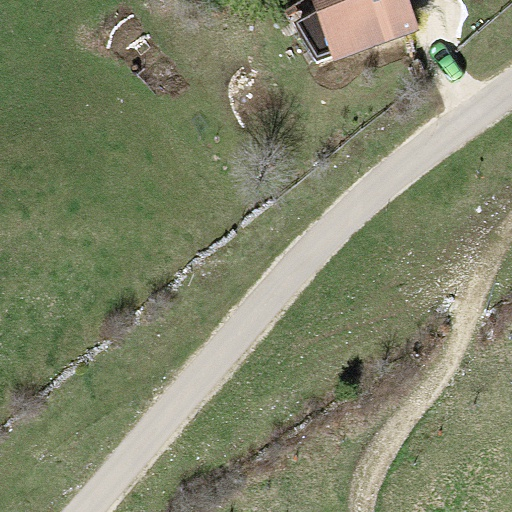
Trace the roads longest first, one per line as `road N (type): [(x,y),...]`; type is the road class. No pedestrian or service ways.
road 1 (unclassified): [(82,511),(274,296),(431,149),(511,87)]
road 2 (track): [(369,511),(427,387),(511,251)]
